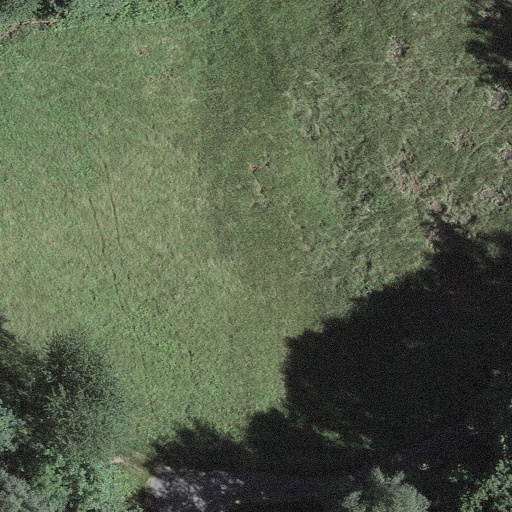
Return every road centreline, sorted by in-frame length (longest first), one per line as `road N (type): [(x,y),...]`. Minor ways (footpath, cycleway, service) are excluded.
road 1 (track): [(511,417),(427,465),(381,480),(309,485),(200,471),(164,488),(157,511)]
road 2 (track): [(0,392),(54,415),(164,488)]
